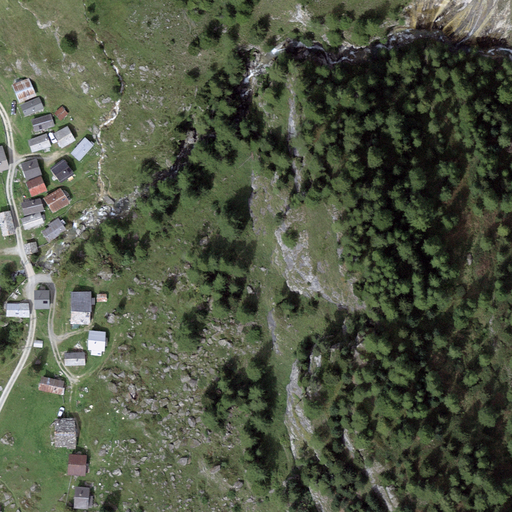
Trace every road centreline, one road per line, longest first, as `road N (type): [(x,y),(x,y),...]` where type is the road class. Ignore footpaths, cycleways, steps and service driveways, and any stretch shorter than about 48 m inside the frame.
road 1 (track): [(0,110),(31,278),(31,337),(0,409)]
road 2 (track): [(72,402),(73,384),(58,365),(50,332),(51,279),(31,278)]
